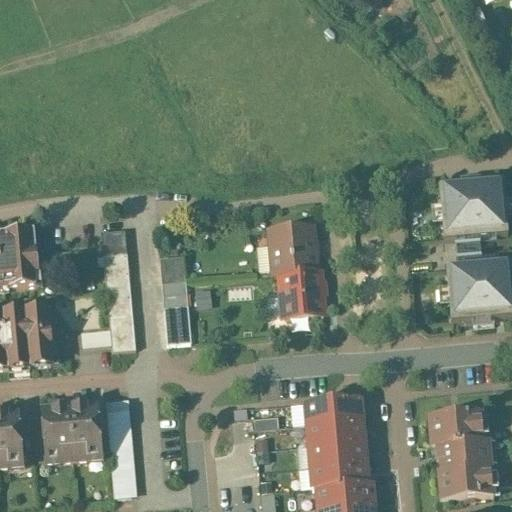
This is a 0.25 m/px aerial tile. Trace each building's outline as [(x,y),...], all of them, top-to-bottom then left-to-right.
[(503,186),(439,191),(444,245),(455,245),(479,242),(507,240),(503,186)] [(311,231),(272,234),(274,252),(276,253),(277,262),(273,266),(274,278),(315,274),(311,231)] [(0,237),(0,292),(35,289),(34,276),(38,276),(36,252),(34,233),(12,236),(12,238),(3,237),(0,237)] [(125,234),(101,236),(102,248),(126,245),(125,234)] [(479,242),(455,245),(456,250),(454,250),(456,266),(457,266),(458,271),(481,269),(479,242)] [(126,245),(102,248),(103,260),(127,257),(126,245)] [(127,257),(103,260),(104,270),(128,268),(127,257)] [(183,260),(159,262),(161,287),(186,285),(183,260)] [(458,271),(446,272),(451,326),(511,320),(511,293),(510,267),(481,269),(458,271)] [(128,268),(104,270),(105,281),(129,279),(128,268)] [(277,279),(281,326),(327,322),(323,275),(277,279)] [(129,279),(105,281),(106,291),(130,289),(129,279)] [(130,289),(106,291),(107,302),(130,299),(130,289)] [(130,299),(107,302),(108,312),(131,310),(130,299)] [(131,310),(108,312),(108,323),(132,320),(131,310)] [(45,314),(0,318),(0,373),(49,369),(49,362),(53,356),(51,326),(47,327),(45,314)] [(132,320),(108,323),(109,333),(133,331),(132,320)] [(133,331),(109,333),(109,334),(110,343),(134,341),(133,331)] [(109,334),(81,337),(82,350),(111,348),(110,343),(109,334)] [(134,341),(110,343),(111,348),(111,355),(135,353),(134,341)] [(125,400),(104,402),(113,498),(134,496),(125,400)] [(360,403),(304,407),(306,429),(362,424),(360,403)] [(85,410),(53,412),(53,414),(42,415),(46,462),(57,461),(58,467),(90,464),(90,458),(101,457),(96,410),(85,411),(85,410)] [(6,417),(0,417),(0,471),(11,471),(11,465),(22,464),(17,417),(6,418),(6,417)] [(481,417),(428,422),(430,450),(438,450),(438,449),(455,448),(456,451),(484,448),(481,417)] [(362,424),(306,429),(308,451),(364,446),(362,424)] [(364,446),(308,451),(310,472),(366,467),(364,446)] [(455,448),(438,449),(438,450),(441,477),(466,475),(466,472),(490,470),(490,469),(488,448),(494,448),(494,447),(484,448),(456,451),(455,448)] [(366,467),(310,472),(312,494),(315,493),(367,489),(367,488),(366,467)] [(466,475),(441,477),(437,477),(440,505),(493,501),(490,470),(496,469),(490,469),(490,470),(466,472),(466,475)] [(367,489),(315,493),(317,511),(342,511),(374,509),(372,487),(367,488),(367,489)]
